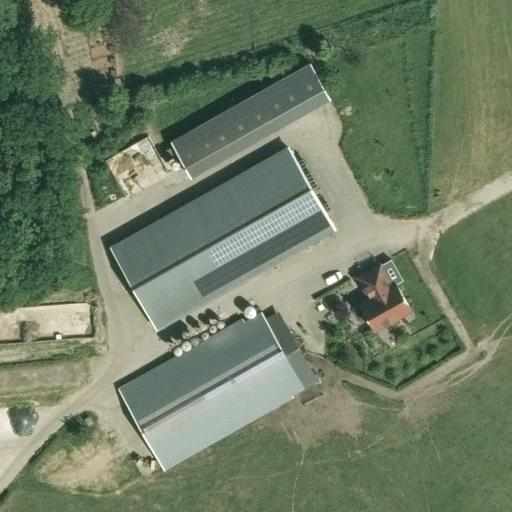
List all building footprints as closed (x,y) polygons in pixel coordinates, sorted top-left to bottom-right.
[(258,93),(277,128),(330,98),(310,63),(258,93)] [(258,93),(206,122),(225,157),(277,128),(258,93)] [(225,157),(206,122),(171,141),(191,176),(225,157)] [(156,326),(333,227),(290,150),(113,249),(156,326)] [(394,286),(382,265),(360,277),(368,291),(369,290),(373,297),(361,304),(376,330),(413,310),(399,283),(394,286)] [(305,388),(263,313),(122,392),(164,467),(305,388)]
